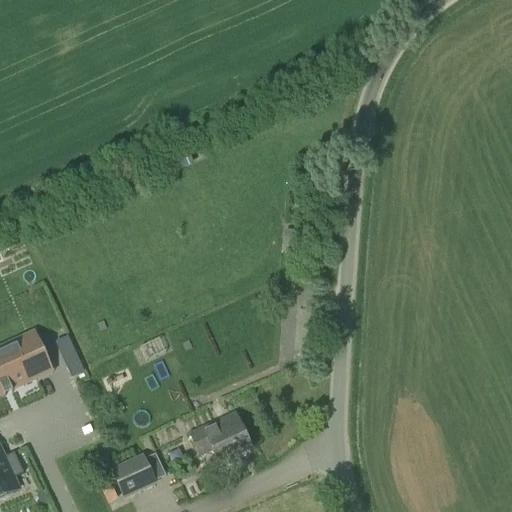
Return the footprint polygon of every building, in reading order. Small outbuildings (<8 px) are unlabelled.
[(185,151),(161,163),(168,177),(192,165),(185,151)] [(287,233),(286,251),(297,252),(299,234),(287,233)] [(9,391),(10,390),(47,373),(32,341),(0,355),(0,394),(2,394),(3,394),(9,391)] [(213,453),(218,466),(250,452),(235,416),(191,435),(201,458),(213,453)] [(0,500),(18,492),(12,480),(23,475),(14,455),(3,460),(0,453),(0,500)] [(110,473),(123,503),(156,488),(142,458),(110,473)]
